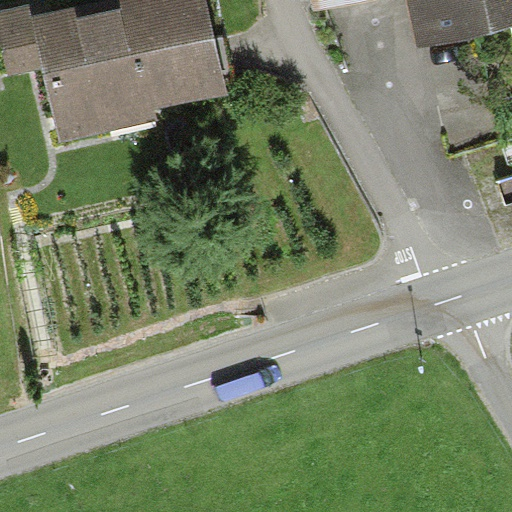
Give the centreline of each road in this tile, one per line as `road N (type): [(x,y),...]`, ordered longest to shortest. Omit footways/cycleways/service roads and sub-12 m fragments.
road 1 (tertiary): [(460,296),(0,449)]
road 2 (unclassified): [(511,408),(460,296)]
